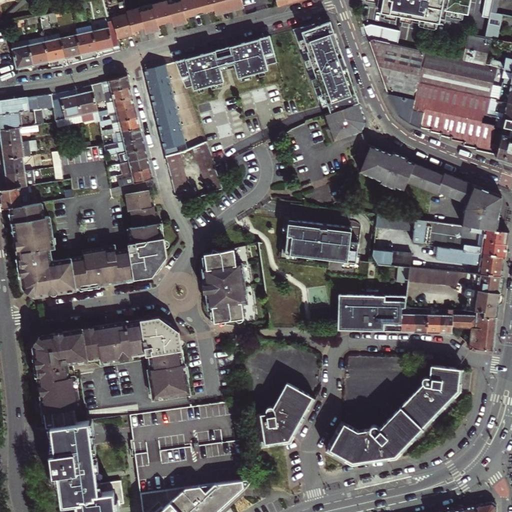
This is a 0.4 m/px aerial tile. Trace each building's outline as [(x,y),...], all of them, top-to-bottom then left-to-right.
[(172,21),(168,4),(166,0),(161,0),(153,2),(154,7),(159,25),(165,23),(172,21)] [(172,21),(186,17),(182,0),(168,4),(172,21)] [(201,13),(197,0),(181,0),(182,0),(186,17),(193,15),(201,13)] [(215,10),(212,0),(197,0),(201,13),(207,12),(215,10)] [(212,0),(215,10),(229,6),(227,0),(212,0)] [(382,0),(382,10),(440,17),(442,3),(470,7),(470,0),(382,0)] [(490,13),(492,0),(484,0),(481,19),(488,21),(490,13)] [(511,0),(492,0),(490,13),(494,14),(497,3),(511,6),(511,0)] [(229,6),(230,11),(238,9),(244,7),(243,2),(229,6)] [(141,29),(145,28),(140,11),(139,6),(127,9),(128,14),(134,34),(140,33),(139,30),(141,29)] [(230,11),(229,6),(215,10),(216,15),(224,13),(230,11)] [(145,28),(159,25),(154,7),(140,11),(145,28)] [(55,13),(48,14),(50,24),(57,23),(55,13)] [(494,14),(490,13),(488,21),(484,38),(489,39),(495,41),(500,16),(494,14)] [(134,34),(128,14),(113,18),(114,21),(115,29),(118,38),(126,36),(134,34)] [(188,22),(186,17),(172,21),(174,26),(180,25),(188,22)] [(330,112),(359,102),(344,60),(329,18),(292,28),(320,107),(328,104),(330,112)] [(21,25),(25,41),(28,40),(24,19),(7,22),(8,28),(21,25)] [(93,31),(97,51),(108,48),(120,46),(118,38),(115,29),(114,21),(108,22),(109,28),(93,31)] [(159,25),(145,28),(146,34),(153,32),(160,30),(159,25)] [(383,80),(388,94),(394,95),(395,96),(431,104),(484,114),(487,115),(488,112),(489,108),(490,98),(492,87),(495,67),(489,66),(484,65),(489,39),(484,38),(467,35),(462,61),(397,46),(400,33),(372,26),(365,28),(383,80)] [(60,33),(61,38),(77,35),(76,30),(60,33)] [(93,31),(77,35),(81,54),(90,52),(97,51),(93,31)] [(60,33),(44,36),(45,41),(61,38),(60,33)] [(222,47),(175,60),(185,87),(193,85),(194,88),(224,80),(221,69),(235,66),(237,76),(268,68),(267,63),(276,61),(269,34),(222,47)] [(81,54),(77,35),(61,38),(65,57),(73,56),(81,54)] [(28,40),(29,45),(45,41),(44,36),(28,40)] [(65,57),(61,38),(45,41),(50,61),(57,59),(65,57)] [(13,48),(29,45),(28,40),(25,41),(12,44),(13,48)] [(45,41),(29,45),(33,64),(41,63),(50,61),(45,41)] [(33,64),(29,45),(13,48),(17,67),(24,66),(33,64)] [(490,61),(489,66),(495,67),(503,69),(511,71),(511,59),(505,58),(504,63),(490,61)] [(174,91),(167,64),(143,69),(162,149),(186,143),(183,129),(185,129),(176,91),(174,91)] [(504,80),(503,84),(510,86),(511,83),(511,71),(503,69),(503,72),(511,74),(511,75),(511,81),(504,80)] [(102,82),(105,94),(108,94),(107,92),(131,86),(129,81),(128,75),(102,82)] [(106,101),(105,94),(102,82),(96,83),(92,85),(93,91),(97,103),(106,101)] [(106,101),(107,103),(133,96),(132,92),(131,86),(107,92),(108,94),(105,94),(106,101)] [(501,87),(492,87),(490,98),(499,99),(500,96),(502,96),(503,90),(500,90),(501,87)] [(77,94),(82,114),(83,122),(95,119),(93,111),(98,110),(97,103),(93,91),(85,93),(77,94)] [(42,109),(44,109),(54,108),(53,100),(52,94),(25,98),(1,101),(0,102),(0,114),(20,112),(34,110),(42,109)] [(54,108),(55,115),(56,120),(82,114),(77,94),(66,97),(53,100),(54,108)] [(394,95),(388,94),(389,97),(395,109),(398,115),(405,120),(419,128),(426,129),(432,107),(431,106),(431,104),(395,96),(394,95)] [(133,96),(107,103),(106,103),(108,110),(99,113),(99,114),(100,116),(102,116),(110,114),(112,113),(112,112),(136,107),(134,102),(133,96)] [(330,112),(325,114),(334,139),(361,129),(365,119),(362,112),(359,102),(330,112)] [(503,118),(511,120),(511,103),(506,103),(503,118)] [(432,107),(426,129),(428,129),(428,132),(439,134),(440,136),(450,137),(450,140),(455,141),(462,142),(462,145),(475,147),(475,150),(484,152),(486,143),(490,143),(493,132),(494,126),(482,123),(484,114),(431,104),(431,106),(432,107)] [(101,126),(105,125),(138,117),(137,112),(136,107),(112,112),(112,113),(110,114),(111,119),(103,121),(101,121),(101,126)] [(42,109),(34,110),(36,125),(38,124),(44,124),(42,109)] [(21,127),(20,112),(0,114),(0,127),(0,129),(21,127)] [(57,128),(83,122),(82,114),(56,120),(57,128)] [(138,117),(105,125),(107,130),(120,127),(121,131),(141,126),(140,123),(138,117)] [(510,140),(511,140),(511,120),(503,118),(496,117),(494,126),(503,128),(502,134),(510,136),(510,140)] [(2,138),(2,144),(22,142),(21,133),(39,131),(38,124),(36,125),(21,127),(0,129),(2,138)] [(141,126),(121,131),(113,133),(114,136),(117,135),(117,137),(108,140),(109,145),(115,143),(119,142),(124,141),(143,136),(142,131),(141,126)] [(486,143),(484,152),(493,154),(496,155),(501,134),(493,132),(490,143),(486,143)] [(496,155),(495,158),(511,163),(511,140),(510,140),(510,136),(502,134),(501,134),(496,155)] [(143,136),(124,141),(127,151),(146,146),(145,142),(143,136)] [(194,146),(198,156),(209,151),(207,144),(205,141),(199,144),(197,145),(194,146)] [(3,152),(4,158),(23,156),(24,156),(22,142),(2,144),(3,152)] [(118,153),(115,143),(109,145),(104,146),(105,156),(110,155),(118,153)] [(359,170),(381,179),(391,153),(370,144),(359,170)] [(60,151),(62,165),(69,164),(76,163),(83,162),(91,161),(98,160),(105,159),(105,156),(104,146),(103,145),(91,147),(78,148),(60,151)] [(146,146),(127,151),(129,161),(148,157),(147,151),(146,146)] [(62,165),(60,151),(52,152),(55,166),(62,165)] [(198,156),(200,162),(212,158),(210,154),(209,151),(198,156)] [(391,153),(381,179),(380,181),(394,187),(395,185),(403,189),(407,181),(415,163),(407,159),(407,157),(402,155),(392,151),(391,153)] [(167,159),(168,165),(182,162),(180,154),(180,153),(166,155),(167,159)] [(111,162),(110,155),(105,156),(105,159),(106,165),(107,167),(117,164),(116,161),(111,162)] [(24,162),(23,156),(4,158),(5,165),(6,173),(25,171),(24,162)] [(148,157),(129,161),(121,163),(123,173),(131,172),(151,167),(150,162),(148,157)] [(200,162),(203,169),(215,165),(212,158),(200,162)] [(168,165),(170,172),(184,168),(182,162),(168,165)] [(421,187),(429,169),(422,166),(415,163),(407,181),(421,187)] [(203,169),(206,175),(217,171),(216,168),(215,166),(215,165),(203,169)] [(216,168),(217,171),(219,175),(225,172),(222,165),(216,168)] [(132,176),(119,179),(121,186),(128,184),(137,182),(150,178),(153,177),(152,171),(151,167),(131,172),(132,176)] [(170,172),(171,178),(185,175),(184,168),(170,172)] [(33,169),(25,171),(6,173),(7,181),(8,188),(28,185),(35,184),(33,169)] [(429,169),(421,187),(436,193),(437,191),(444,175),(436,172),(429,169)] [(206,175),(208,181),(220,177),(219,175),(217,171),(206,175)] [(445,173),(444,175),(437,191),(456,199),(463,180),(455,177),(445,173)] [(171,178),(173,185),(187,182),(185,175),(171,178)] [(208,181),(212,191),(223,186),(220,177),(208,181)] [(463,180),(456,199),(465,203),(482,188),(470,183),(463,180)] [(187,182),(173,185),(174,190),(175,191),(189,189),(187,182)] [(30,202),(28,185),(8,188),(0,189),(0,194),(1,199),(2,208),(11,207),(35,203),(34,201),(30,202)] [(482,188),(465,203),(463,209),(461,225),(462,225),(496,230),(501,196),(488,191),(482,188)] [(65,191),(66,198),(73,197),(74,197),(73,190),(65,191)] [(129,242),(130,248),(135,279),(151,276),(154,272),(159,267),(164,259),(166,255),(165,245),(164,239),(163,236),(161,222),(158,223),(157,218),(157,216),(156,211),(154,211),(152,202),(152,200),(151,195),(149,195),(148,190),(127,193),(130,210),(132,210),(134,227),(130,227),(132,241),(129,242)] [(18,248),(18,251),(49,247),(55,246),(54,242),(53,237),(50,215),(44,216),(42,202),(35,203),(11,207),(12,215),(9,216),(12,232),(15,231),(16,241),(18,248)] [(413,232),(415,219),(376,214),(375,226),(413,232)] [(345,225),(288,218),(284,252),(355,261),(357,242),(349,241),(351,226),(345,225)] [(463,251),(505,256),(507,243),(483,240),(482,247),(475,246),(475,244),(455,242),(455,240),(451,239),(453,224),(415,219),(413,232),(412,243),(436,246),(449,248),(449,246),(464,249),(463,251)] [(483,240),(507,243),(508,231),(496,230),(462,225),(462,230),(458,230),(457,237),(483,240)] [(131,279),(135,279),(130,248),(117,250),(116,245),(85,250),(85,255),(74,257),(78,288),(80,287),(99,284),(109,283),(126,280),(131,279)] [(472,272),(502,275),(503,266),(505,256),(463,251),(464,249),(449,246),(449,248),(436,246),(435,257),(473,263),(472,272)] [(51,257),(49,247),(18,251),(19,257),(16,258),(19,277),(22,276),(24,286),(26,288),(33,294),(34,295),(49,292),(57,291),(67,289),(72,289),(78,288),(74,257),(56,260),(51,257)] [(242,317),(243,317),(241,302),(246,301),(245,298),(244,288),(242,276),(241,266),(240,262),(235,263),(233,249),(221,251),(214,248),(211,252),(204,253),(205,256),(206,266),(207,268),(204,268),(204,270),(206,282),(206,284),(207,292),(207,293),(209,306),(209,307),(212,306),(213,309),(214,319),(214,321),(218,321),(225,320),(235,318),(242,317)] [(399,265),(410,266),(411,253),(372,249),(371,254),(378,263),(399,265)] [(159,267),(154,272),(156,273),(160,267),(164,260),(164,259),(159,267)] [(408,282),(410,266),(399,265),(397,281),(408,282)] [(476,286),(476,289),(500,292),(501,284),(502,275),(472,272),(410,266),(408,282),(456,287),(457,284),(467,285),(476,286)] [(498,305),(500,292),(476,289),(476,291),(471,290),(471,292),(470,290),(469,290),(469,289),(467,289),(466,289),(465,289),(464,290),(463,291),(463,292),(463,293),(463,294),(464,296),(465,297),(466,297),(467,297),(468,297),(469,297),(470,296),(474,296),(472,310),(476,311),(484,311),(483,316),(496,317),(498,305)] [(376,331),(401,331),(402,308),(405,308),(406,296),(361,294),(339,294),(338,329),(370,330),(376,331)] [(464,296),(462,310),(469,310),(472,310),(474,296),(470,296),(469,297),(468,297),(467,297),(466,297),(465,297),(464,296)] [(408,332),(414,332),(414,314),(412,314),(407,314),(408,308),(405,308),(402,308),(401,331),(408,332)] [(428,309),(422,309),(422,314),(414,314),(414,332),(421,332),(427,332),(428,309)] [(433,332),(439,332),(440,315),(437,315),(437,312),(443,312),(443,309),(428,309),(427,332),(433,332)] [(452,315),(452,310),(446,309),(446,313),(449,313),(449,315),(440,315),(439,332),(446,333),(452,333),(452,315)] [(482,330),(495,331),(496,323),(496,317),(483,316),(484,311),(476,311),(476,316),(468,316),(458,315),(458,310),(452,310),(452,315),(457,315),(456,327),(471,327),(482,328),(482,330)] [(49,333),(41,334),(57,347),(70,358),(72,360),(78,360),(78,362),(99,359),(98,356),(100,356),(101,361),(103,361),(104,364),(109,363),(109,360),(146,354),(151,386),(148,386),(149,391),(152,391),(153,400),(188,394),(185,377),(188,376),(186,366),(184,366),(181,347),(182,346),(183,345),(184,344),(184,342),(183,341),(182,340),(181,339),(179,339),(178,330),(174,328),(175,326),(170,322),(163,317),(162,319),(158,316),(150,317),(149,316),(148,315),(147,314),(146,314),(144,314),(143,315),(142,316),(142,318),(112,323),(63,331),(62,329),(61,328),(60,327),(58,327),(56,328),(55,329),(55,331),(55,332),(49,333)] [(490,350),(493,350),(494,340),(495,331),(482,330),(482,328),(471,327),(469,346),(474,347),(474,348),(479,349),(490,350)] [(33,345),(34,351),(57,347),(41,334),(40,335),(39,334),(34,342),(35,343),(33,345)] [(33,364),(70,358),(57,347),(34,351),(35,355),(32,355),(33,364)] [(38,376),(74,370),(72,360),(70,358),(33,364),(35,374),(38,373),(38,376)] [(342,420),(325,449),(352,464),(396,457),(460,390),(461,379),(462,369),(431,364),(429,377),(427,376),(426,376),(424,377),(422,378),(422,380),(422,383),(379,427),(378,425),(376,424),(374,424),(373,424),(371,425),(370,426),(369,428),(358,429),(342,420)] [(74,370),(38,376),(39,384),(38,385),(37,386),(36,388),(37,390),(39,391),(40,392),(42,401),(39,401),(42,420),(45,419),(46,425),(50,424),(77,421),(74,407),(79,406),(76,382),(79,381),(78,376),(75,377),(74,370)] [(256,414),(260,446),(286,443),(290,443),(315,397),(286,382),(272,406),(269,406),(268,407),(267,408),(266,409),(266,410),(266,411),(266,413),(256,414)] [(140,493),(252,477),(242,400),(130,414),(132,431),(133,435),(140,493)] [(116,511),(115,504),(123,503),(120,480),(97,483),(90,435),(89,428),(88,419),(77,421),(50,424),(51,433),(52,440),(54,452),(50,453),(52,464),(53,474),(62,473),(67,505),(77,503),(78,511),(116,511)] [(252,477),(140,493),(143,511),(213,511),(228,498),(252,477)] [(495,511),(496,505),(494,503),(492,501),(487,503),(487,511),(495,511)] [(478,511),(487,511),(487,503),(483,503),(478,504),(478,511)]
